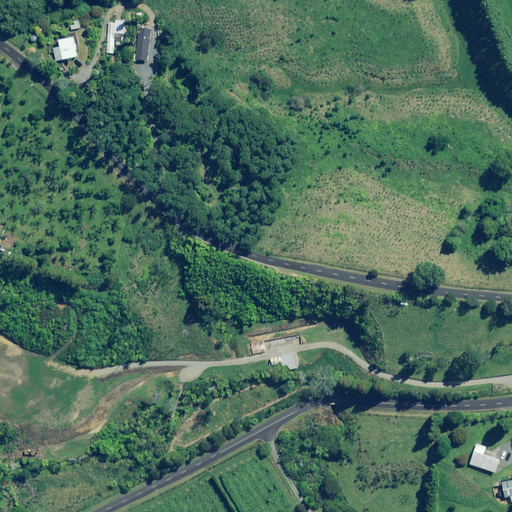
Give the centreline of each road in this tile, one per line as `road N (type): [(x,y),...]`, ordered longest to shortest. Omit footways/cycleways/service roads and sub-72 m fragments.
road 1 (unclassified): [(511,298),(305,268),(212,239),(147,192),(0,44)]
road 2 (unclassified): [(511,403),(322,400),(101,511)]
